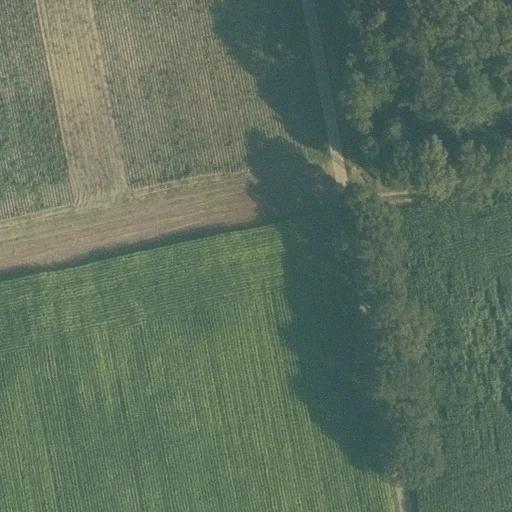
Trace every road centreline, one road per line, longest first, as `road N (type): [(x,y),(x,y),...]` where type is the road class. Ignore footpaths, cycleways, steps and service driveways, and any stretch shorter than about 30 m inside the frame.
road 1 (track): [(404,511),(303,0)]
road 2 (track): [(511,167),(342,203)]
